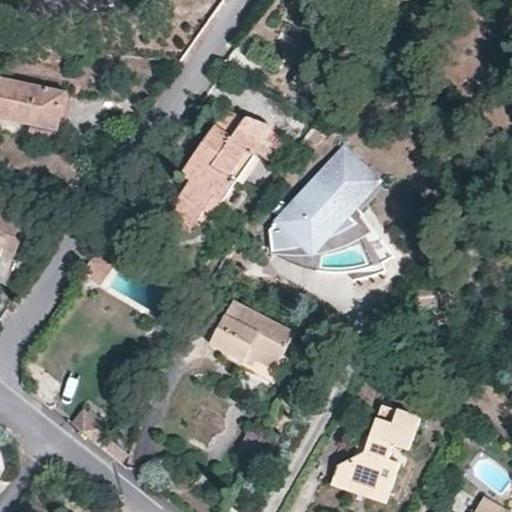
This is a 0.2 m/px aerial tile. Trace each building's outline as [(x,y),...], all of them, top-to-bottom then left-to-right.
[(317,91),(327,69),(306,59),(296,81),(317,91)] [(63,112),(68,89),(7,78),(5,89),(0,87),(0,117),(32,123),(59,129),(63,112)] [(69,83),(68,89),(63,112),(69,113),(71,105),(76,84),(69,83)] [(217,199),(227,205),(276,135),(276,133),(277,131),(276,129),(275,126),(255,114),(253,113),(250,113),(247,114),(244,115),(242,118),(233,112),(225,107),(180,172),(182,174),(165,200),(172,205),(179,194),(207,212),(211,207),(217,199)] [(65,130),(59,129),(32,123),(30,133),(63,139),(65,130)] [(383,180),(345,146),(275,223),(276,224),(310,255),(313,258),(316,255),(356,210),(383,180)] [(199,224),(207,212),(179,194),(172,205),(199,224)] [(221,213),(227,205),(217,199),(211,207),(221,213)] [(373,232),(356,210),(316,255),(330,251),(347,245),(360,239),(361,238),(373,232)] [(4,244),(15,217),(0,211),(0,250),(1,251),(4,244)] [(28,222),(15,217),(4,244),(10,246),(17,249),(28,222)] [(310,255),(276,224),(271,231),(274,254),(285,255),(300,255),(310,255)] [(98,254),(86,272),(103,283),(115,267),(98,254)] [(453,313),(449,293),(429,297),(433,316),(453,313)] [(281,359),(284,354),(296,332),(235,300),(211,343),(222,349),(247,361),(254,348),(255,347),(257,348),(258,347),(259,348),(281,359)] [(289,357),(284,354),(281,359),(259,348),(258,347),(257,348),(255,347),(254,348),(247,361),(245,366),(261,374),(276,382),(289,357)] [(245,366),(247,361),(222,349),(220,353),(245,366)] [(394,489),(402,465),(393,461),(398,447),(412,451),(423,420),(387,406),(377,431),(369,450),(341,463),(334,483),(355,491),(358,483),(374,488),(376,484),(394,489)] [(110,426),(84,407),(74,421),(86,430),(99,440),(110,426)] [(238,452),(250,457),(262,435),(250,429),(238,452)] [(393,461),(402,465),(407,466),(412,451),(398,447),(393,461)] [(388,504),(394,489),(376,484),(374,488),(358,483),(355,491),(354,493),(388,504)] [(510,511),(488,499),(479,511),(510,511)]
